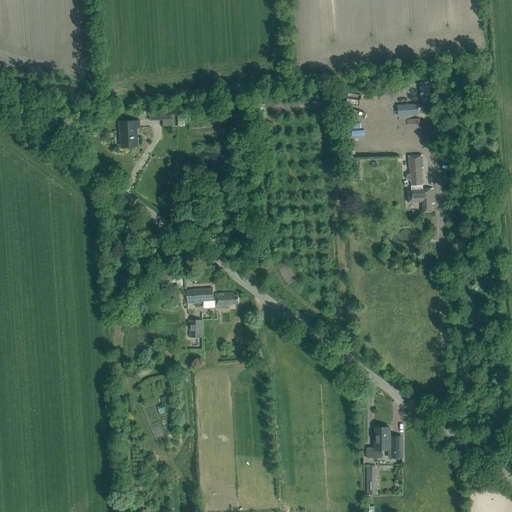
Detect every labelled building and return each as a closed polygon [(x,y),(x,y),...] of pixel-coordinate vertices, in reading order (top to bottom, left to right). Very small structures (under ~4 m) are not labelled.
[(418,114),(417,103),(397,105),(398,115),(418,114)] [(173,126),(172,110),(149,111),(150,121),(162,120),(163,127),(173,126)] [(140,122),(120,123),(121,147),(138,146),(137,129),(140,128),(140,122)] [(422,213),(431,212),(431,203),(434,203),(433,188),(422,189),(421,167),(423,167),(422,155),(408,156),(409,156),(410,174),(408,174),(407,175),(407,176),(407,178),(408,180),(409,180),(410,180),(411,189),(407,190),(408,202),(422,201),(422,213)] [(212,288),(194,289),(194,294),(194,304),(202,303),(202,301),(214,300),(215,308),(227,307),(227,305),(237,304),(237,295),(233,295),(232,293),(214,294),(214,296),(212,297),(212,288)] [(203,320),(190,320),(190,338),(203,338),(203,320)] [(158,407),(160,414),(170,412),(168,404),(163,405),(158,407)] [(389,437),(389,428),(375,428),(376,448),(367,448),(367,458),(382,458),(382,450),(389,450),(389,458),(402,458),(402,437),(389,437)] [(367,482),(367,495),(375,495),(375,482),(367,482)]
